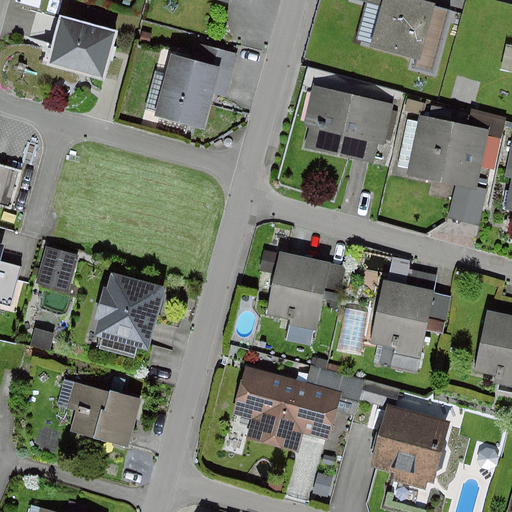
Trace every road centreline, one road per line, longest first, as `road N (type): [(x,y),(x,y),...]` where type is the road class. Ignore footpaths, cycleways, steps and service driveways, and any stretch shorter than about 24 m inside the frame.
road 1 (residential): [(164,476),(241,196)]
road 2 (residential): [(241,196),(511,268)]
road 3 (residential): [(248,170),(64,127),(0,103)]
road 4 (residential): [(248,170),(294,0)]
road 5 (residential): [(164,476),(286,511)]
